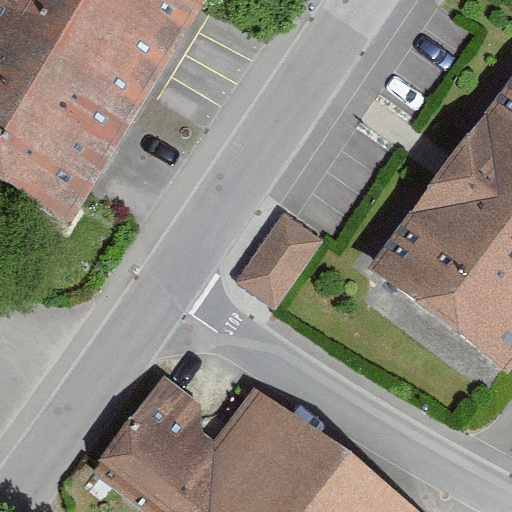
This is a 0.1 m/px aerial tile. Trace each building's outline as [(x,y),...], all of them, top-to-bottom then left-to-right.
[(200,6),(188,0),(0,0),(0,166),(86,213),(200,6)] [(511,345),(511,69),(510,68),(440,164),(351,279),(486,380),(511,345)] [(282,208),(234,281),(277,310),(326,237),(282,208)] [(171,511),(223,441),(151,389),(86,480),(130,511),(171,511)] [(400,511),(250,404),(223,441),(171,511),(400,511)]
